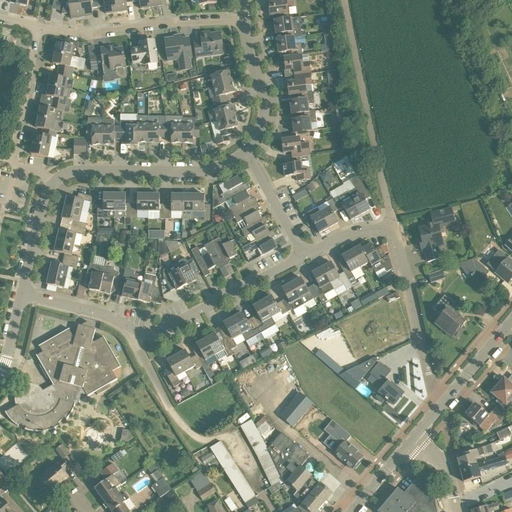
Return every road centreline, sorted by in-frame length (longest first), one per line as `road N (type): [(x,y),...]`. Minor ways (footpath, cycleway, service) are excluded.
road 1 (unclassified): [(395,228),(344,0)]
road 2 (residential): [(37,27),(86,33),(244,19)]
road 3 (residential): [(49,182),(69,174),(216,170),(245,153)]
road 4 (residential): [(137,331),(160,331),(302,255)]
road 5 (unclassified): [(438,389),(395,228)]
road 6 (residential): [(37,27),(12,166)]
road 7 (residential): [(245,153),(261,107),(244,19)]
road 8 (residential): [(20,295),(96,311),(137,331)]
